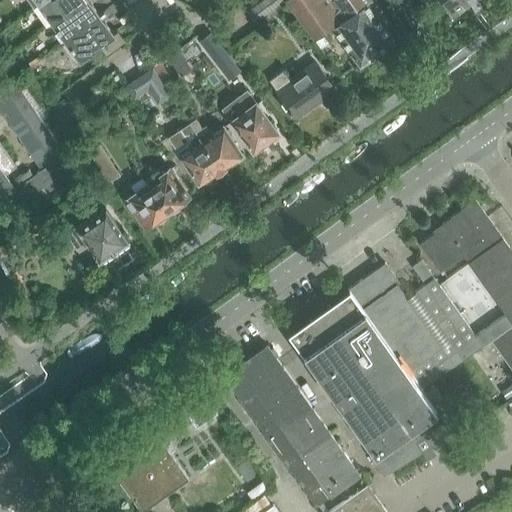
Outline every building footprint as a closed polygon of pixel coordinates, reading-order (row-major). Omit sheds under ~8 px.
[(39,0),(38,1),(34,4),(48,23),(52,20),(79,0),(39,0)] [(89,0),(79,0),(52,20),(58,29),(54,32),(61,42),(65,39),(99,14),(89,0)] [(279,0),(262,0),(243,14),(250,24),(280,2),(279,0)] [(285,0),(314,39),(331,26),(359,65),(374,54),(374,55),(380,51),(380,50),(394,40),(367,2),(369,0),(285,0)] [(442,0),(453,14),(472,0),(442,0)] [(99,14),(65,39),(61,42),(75,61),(113,33),(99,14)] [(211,32),(200,40),(219,64),(229,56),(211,32)] [(178,48),(168,56),(182,75),(192,68),(178,48)] [(7,55),(0,60),(0,72),(2,75),(15,65),(7,55)] [(284,69),(269,79),(276,89),(288,106),(286,107),(289,110),(291,109),(296,116),(312,105),(311,103),(333,87),(333,86),(315,61),(291,79),(284,69)] [(128,83),(126,84),(128,86),(134,96),(148,87),(157,102),(169,94),(152,68),(143,74),(128,83)] [(11,74),(0,81),(0,93),(16,82),(11,74)] [(29,169),(14,179),(18,185),(14,188),(0,167),(0,189),(3,194),(0,196),(0,209),(43,180),(49,190),(77,171),(16,82),(0,93),(0,106),(42,168),(32,174),(29,169)] [(265,138),(276,130),(276,129),(275,129),(247,90),(223,108),(253,148),(255,146),(256,147),(257,147),(259,148),(266,143),(266,140),(267,140),(265,138)] [(196,117),(189,122),(219,168),(229,162),(232,162),(238,158),(240,155),(242,154),(223,125),(211,133),(206,124),(202,127),(196,117)] [(183,126),(168,136),(180,154),(198,182),(200,181),(204,181),(210,177),(211,174),(219,168),(189,122),(183,126)] [(99,143),(89,150),(109,180),(119,174),(99,143)] [(147,182),(166,210),(169,208),(173,210),(178,206),(179,202),(188,195),(169,167),(159,174),(157,169),(145,178),(147,182)] [(142,176),(130,184),(135,191),(126,197),(145,225),(155,218),(159,220),(162,218),(165,215),(165,211),(166,210),(147,182),(145,178),(144,178),(142,176)] [(440,221),(418,237),(422,242),(421,242),(429,254),(431,258),(432,257),(440,269),(463,253),(464,252),(457,242),(460,239),(457,235),(478,220),(480,222),(487,216),(475,199),(442,223),(440,221)] [(116,248),(128,240),(106,207),(76,227),(67,233),(78,250),(87,244),(98,260),(110,252),(116,249),(116,248)] [(463,253),(507,314),(506,315),(505,313),(476,334),(482,344),(511,322),(511,250),(502,237),(487,216),(480,222),(478,220),(457,235),(460,239),(457,242),(464,252),(463,253)] [(385,262),(349,288),(420,388),(482,344),(476,334),(475,335),(420,259),(412,265),(415,270),(411,273),(420,285),(415,290),(449,338),(440,345),(396,283),(399,282),(385,262)] [(334,395),(348,416),(348,417),(349,417),(363,437),(363,438),(364,438),(374,451),(369,455),(383,474),(452,432),(420,388),(349,288),(348,289),(350,291),(290,334),(303,352),(302,353),(303,354),(304,353),(318,373),(318,374),(318,375),(319,374),(333,395),(333,396),(334,395)] [(511,323),(491,339),(511,368),(511,323)] [(268,345),(225,375),(226,376),(241,396),(240,397),(241,398),(242,397),(256,417),(255,418),(256,419),(271,439),(270,439),(271,440),(272,440),(286,460),(285,460),(286,461),(329,430),(328,430),(314,410),(314,409),(313,408),(313,409),(299,388),(298,387),(298,388),(283,368),(284,367),(283,366),(276,356),(278,354),(273,347),(270,349),(268,346),(269,346),(268,345)] [(511,383),(502,391),(507,398),(511,394),(511,383)] [(203,392),(182,406),(197,427),(218,412),(203,392)] [(154,429),(108,462),(141,508),(188,475),(154,429)] [(329,431),(329,430),(286,461),(287,461),(301,481),(301,482),(302,482),(316,502),(316,503),(318,502),(331,493),(359,473),(359,472),(358,472),(344,452),(344,451),(343,451),(329,431)] [(386,511),(375,495),(374,493),(374,494),(367,483),(326,511),(386,511)]
